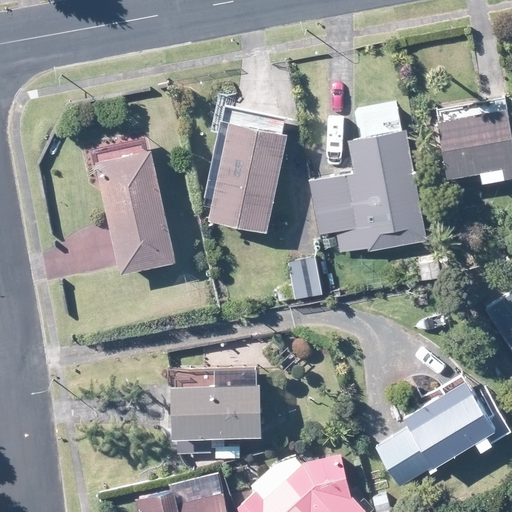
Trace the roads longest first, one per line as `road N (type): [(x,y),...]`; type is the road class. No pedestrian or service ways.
road 1 (tertiary): [(268,0),(0,48)]
road 2 (residential): [(33,511),(0,336)]
